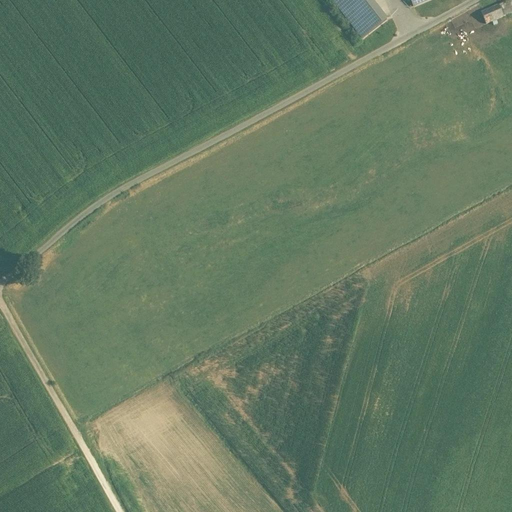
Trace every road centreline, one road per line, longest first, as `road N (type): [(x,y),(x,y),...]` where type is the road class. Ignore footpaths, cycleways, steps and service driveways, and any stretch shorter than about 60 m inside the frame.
road 1 (residential): [(0,279),(122,187),(475,0)]
road 2 (track): [(120,511),(0,303)]
